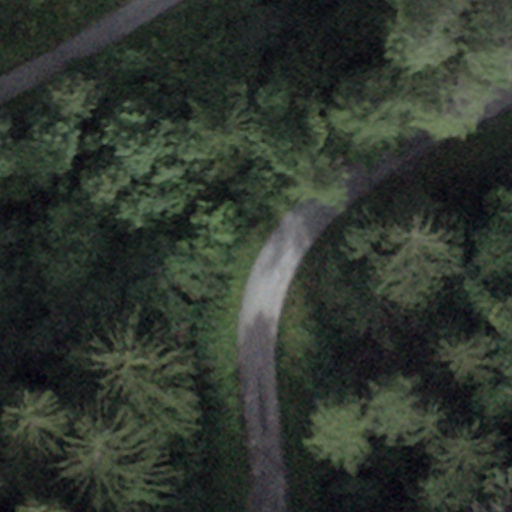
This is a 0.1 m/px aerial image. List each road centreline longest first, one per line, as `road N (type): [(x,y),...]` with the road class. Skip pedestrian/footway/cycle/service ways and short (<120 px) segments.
road 1 (track): [(268,511),(256,386),(259,313),(279,264),(334,189),(511,77)]
road 2 (track): [(155,0),(0,88)]
